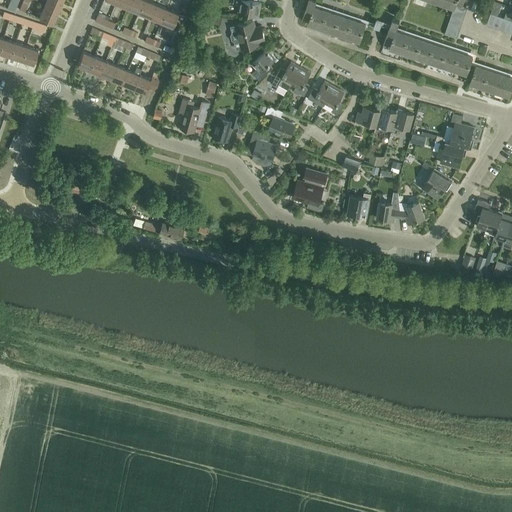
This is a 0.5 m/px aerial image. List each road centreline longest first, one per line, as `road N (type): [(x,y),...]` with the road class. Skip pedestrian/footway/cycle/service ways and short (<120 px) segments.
road 1 (residential): [(49,88),(119,114),(152,139),(231,162),(278,217),(428,247),(511,120)]
road 2 (tertiary): [(511,303),(230,261),(12,205)]
road 3 (residential): [(511,116),(332,60),(290,31),(293,0)]
road 4 (tertiary): [(12,205),(49,88)]
